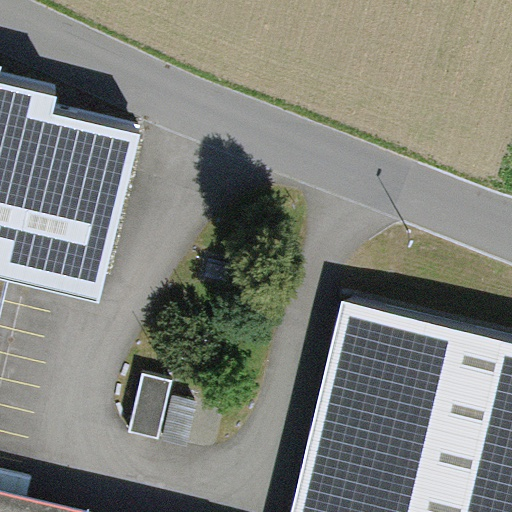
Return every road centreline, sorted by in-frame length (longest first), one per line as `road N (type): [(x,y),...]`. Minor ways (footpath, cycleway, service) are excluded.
road 1 (unknown): [(205,111),(98,298),(74,383),(88,441),(152,469),(282,441)]
road 2 (residential): [(0,17),(205,111),(511,226)]
road 3 (unknown): [(282,441),(351,166)]
